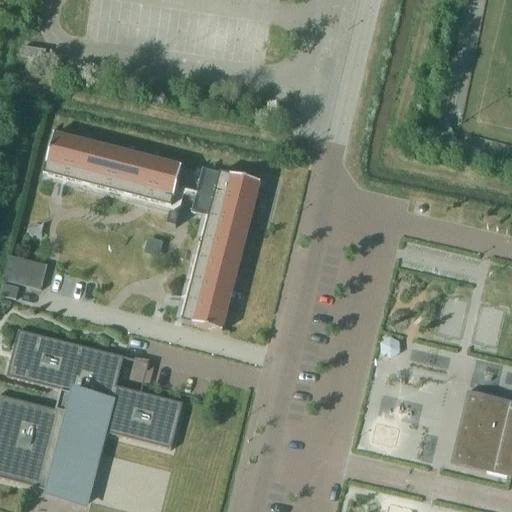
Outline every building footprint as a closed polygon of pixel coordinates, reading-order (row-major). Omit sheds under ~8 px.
[(44,62),(46,52),(22,48),(21,58),(44,62)] [(43,176),(44,177),(171,209),(176,189),(181,168),(53,136),(43,176)] [(181,323),(221,333),(259,185),(202,169),(190,215),(208,218),(181,323)] [(175,229),(178,217),(169,215),(166,227),(175,229)] [(8,257),(2,282),(41,292),(47,267),(8,257)] [(3,286),(0,298),(16,302),(19,290),(3,286)] [(55,412),(0,397),(0,480),(68,498),(67,502),(86,507),(104,435),(171,452),(183,405),(116,388),(123,359),(18,332),(6,378),(60,392),(55,412)] [(390,359),(399,354),(398,344),(389,339),(381,345),(381,355),(390,359)] [(450,464),(511,479),(511,511),(511,402),(467,392),(467,394),(472,395),(455,464),(450,463),(450,464)]
